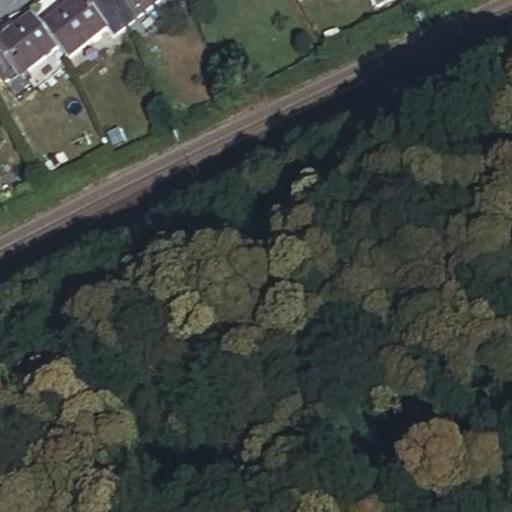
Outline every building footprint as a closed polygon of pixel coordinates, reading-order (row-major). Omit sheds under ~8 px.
[(122,0),(110,10),(133,39),(181,0),(122,0)] [(368,0),(379,22),(420,0),(368,0)] [(64,58),(73,69),(113,38),(98,19),(90,10),(51,42),(64,58)] [(133,39),(110,10),(98,19),(113,38),(121,48),(133,39)] [(3,59),(27,88),(64,58),(51,42),(41,29),(3,59)] [(0,79),(15,98),(27,88),(3,59),(0,61),(0,79)]
